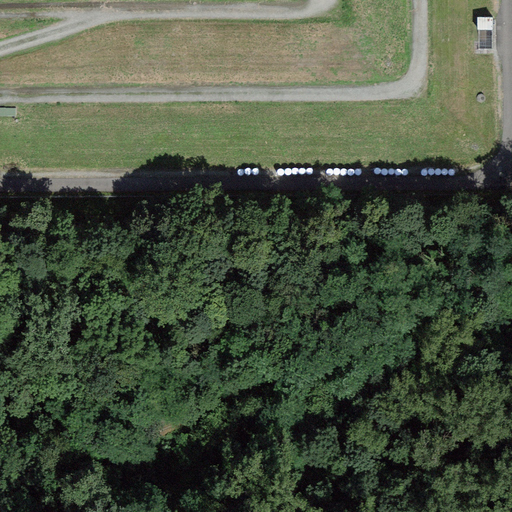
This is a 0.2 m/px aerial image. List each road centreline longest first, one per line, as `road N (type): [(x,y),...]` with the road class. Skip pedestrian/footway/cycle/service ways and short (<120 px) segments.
road 1 (track): [(510,0),(511,143),(488,170),(453,181),(0,183)]
road 2 (track): [(419,0),(416,73),(395,89),(0,96)]
road 3 (track): [(325,0),(293,11),(0,13)]
